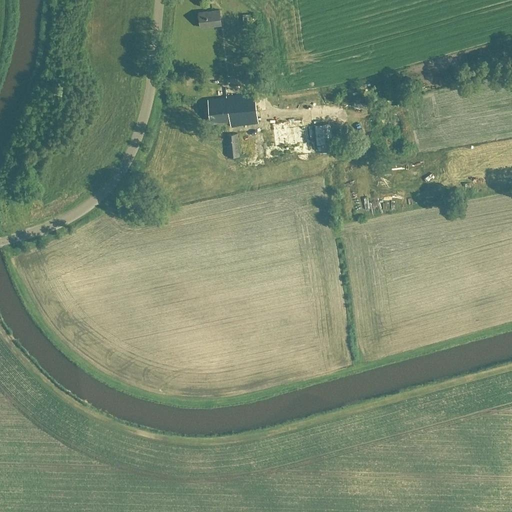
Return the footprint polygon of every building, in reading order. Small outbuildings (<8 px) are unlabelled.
[(200,28),(221,26),(220,11),(199,13),(200,28)] [(230,127),(257,125),(254,94),(226,97),(226,99),(207,101),(210,125),(230,123),(230,127)] [(317,154),(333,152),(330,124),(314,126),(317,154)] [(264,132),(267,157),(309,151),(306,135),(283,139),(282,130),(264,132)] [(226,159),(239,158),(237,135),(226,136),(227,141),(225,141),(226,159)] [(251,155),(256,153),(253,146),(248,148),(251,155)]
